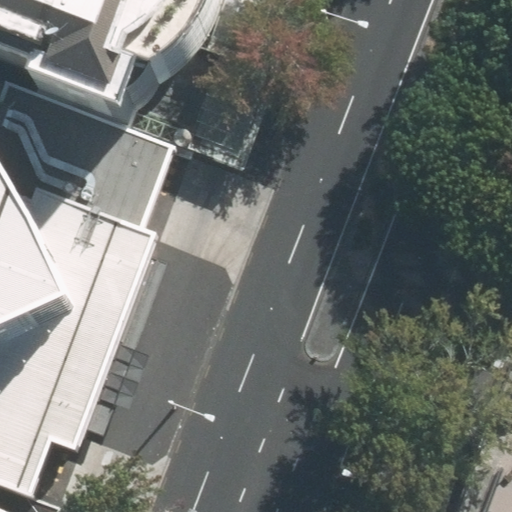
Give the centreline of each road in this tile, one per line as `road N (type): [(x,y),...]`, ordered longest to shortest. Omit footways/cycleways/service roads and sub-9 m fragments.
road 1 (secondary): [(197,511),(403,0)]
road 2 (secondary): [(504,0),(385,354),(320,511)]
